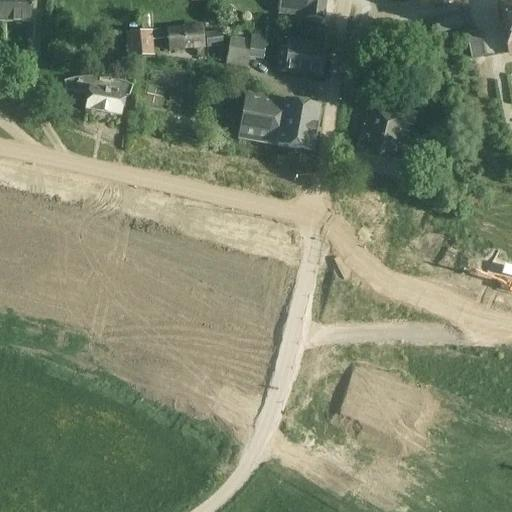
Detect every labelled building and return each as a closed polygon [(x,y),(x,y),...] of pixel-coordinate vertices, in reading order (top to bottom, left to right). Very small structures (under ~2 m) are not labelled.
[(4,0),(5,23),(30,23),(30,0),(4,0)] [(279,0),(278,16),(323,21),(325,0),(279,0)] [(511,2),(500,4),(504,26),(501,26),(504,44),(505,44),(506,52),(511,50),(511,2)] [(432,17),(437,35),(462,28),(458,10),(432,17)] [(152,29),(150,14),(138,16),(140,30),(152,29)] [(202,27),(166,30),(167,40),(168,52),(199,49),(203,48),(202,34),(202,27)] [(125,34),(128,58),(153,56),(151,41),(167,40),(166,30),(152,31),(125,34)] [(204,34),(207,49),(222,47),(220,31),(204,34)] [(467,59),(484,55),(479,32),(462,36),(467,59)] [(250,40),(230,37),(224,66),(246,70),(248,60),(262,61),(267,37),(251,35),(250,40)] [(445,57),(441,41),(426,44),(429,59),(445,57)] [(285,73),(285,72),(321,76),(324,47),(288,43),(287,48),(279,47),(276,71),(285,73)] [(87,94),(84,111),(121,118),(124,98),(128,99),(133,88),(124,84),(114,81),(106,80),(99,79),(87,78),(80,79),(63,82),(65,92),(87,94)] [(284,102),(270,99),(245,95),(237,140),(275,146),(276,146),(284,102)] [(366,114),(364,114),(351,168),(396,179),(401,161),(416,164),(423,137),(407,134),(409,127),(413,127),(415,116),(410,114),(412,105),(392,100),(390,109),(369,104),(366,114)] [(319,108),(313,107),(284,102),(276,146),(311,152),(319,108)]
